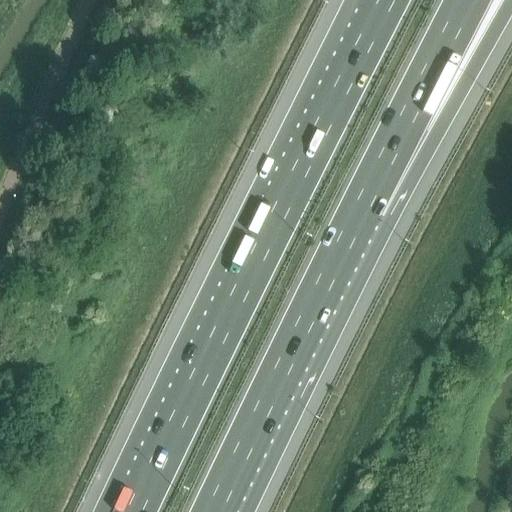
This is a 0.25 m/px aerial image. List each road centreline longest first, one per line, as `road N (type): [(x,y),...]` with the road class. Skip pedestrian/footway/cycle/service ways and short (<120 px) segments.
road 1 (motorway): [(388,0),(140,511)]
road 2 (motorway): [(213,511),(363,205)]
road 3 (motorway): [(363,205),(503,0)]
road 4 (motorway): [(363,205),(466,0)]
